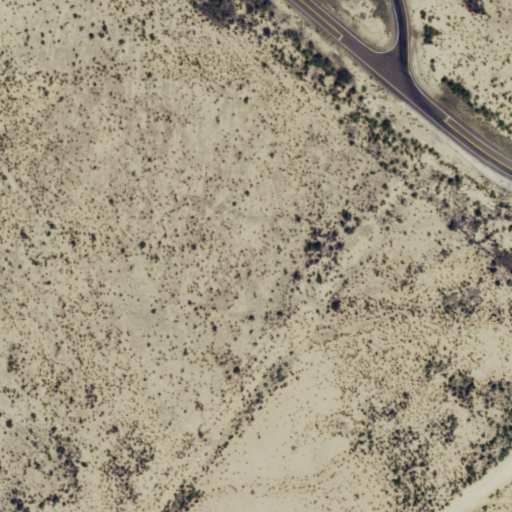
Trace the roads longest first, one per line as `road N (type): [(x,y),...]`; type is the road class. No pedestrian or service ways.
road 1 (tertiary): [(392,78),(511,163)]
road 2 (residential): [(295,0),(392,78)]
